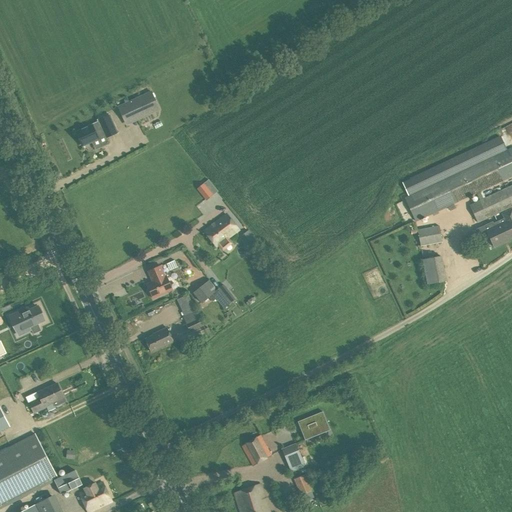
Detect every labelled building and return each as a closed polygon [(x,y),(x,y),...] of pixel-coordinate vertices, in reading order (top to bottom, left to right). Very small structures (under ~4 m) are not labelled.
[(214,55),(203,61),(207,68),(218,62),(214,55)] [(153,91),(118,107),(125,124),(160,109),(153,91)] [(98,123),(76,132),(82,146),(98,139),(97,137),(104,135),(105,138),(117,133),(109,116),(97,121),(98,123)] [(412,194),(404,197),(415,221),(511,176),(511,147),(506,151),(500,138),(406,181),(412,194)] [(213,194),(204,183),(198,187),(207,198),(213,194)] [(511,185),(475,203),(483,220),(511,206),(511,185)] [(231,203),(225,206),(228,213),(235,210),(231,203)] [(506,221),(486,231),(490,239),(489,241),(491,245),(492,245),(493,247),(511,238),(511,208),(502,213),(506,221)] [(226,214),(204,231),(216,246),(237,230),(226,214)] [(438,226),(417,230),(420,246),(442,243),(438,226)] [(254,244),(261,239),(255,231),(248,235),(254,244)] [(441,256),(423,260),(427,285),(445,281),(441,256)] [(152,282),(147,284),(148,288),(147,290),(148,293),(149,294),(151,295),(153,299),(172,291),(166,276),(165,276),(160,266),(148,272),(152,282)] [(204,283),(193,292),(201,302),(212,293),(223,307),(234,298),(223,284),(217,289),(208,279),(203,283),(204,283)] [(190,294),(178,299),(186,315),(184,316),(191,331),(206,324),(199,309),(197,310),(190,294)] [(22,311),(15,314),(22,330),(19,332),(20,334),(45,323),(41,313),(42,313),(40,307),(38,308),(38,307),(23,314),(22,311)] [(156,333),(145,338),(151,352),(173,342),(166,327),(156,332),(156,333)] [(55,405),(65,400),(57,383),(37,392),(39,397),(29,402),(34,413),(45,408),(45,407),(54,402),(55,405)] [(0,431),(11,426),(0,404),(0,431)] [(306,439),(329,430),(322,413),(323,413),(323,412),(297,422),(305,440),(307,440),(306,439)] [(0,511),(0,509),(56,481),(59,488),(62,495),(83,485),(76,471),(59,479),(36,434),(0,452),(0,511)] [(242,445),(253,466),(272,456),(261,435),(242,445)] [(296,444),(282,449),(291,472),(305,467),(296,444)] [(305,476),(294,480),(301,497),(312,493),(305,476)] [(84,490),(78,493),(87,511),(90,511),(112,502),(103,481),(97,484),(95,482),(83,488),(84,490)] [(259,484),(233,493),(239,511),(270,511),(266,499),(265,500),(259,484)] [(62,511),(54,495),(21,511),(62,511)]
